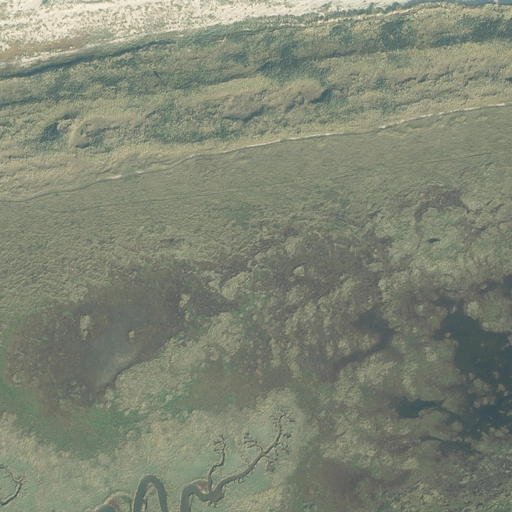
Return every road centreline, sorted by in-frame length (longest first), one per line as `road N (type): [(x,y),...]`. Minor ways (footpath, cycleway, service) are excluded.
road 1 (track): [(511,108),(193,159),(0,205)]
road 2 (track): [(410,0),(195,27),(0,67)]
